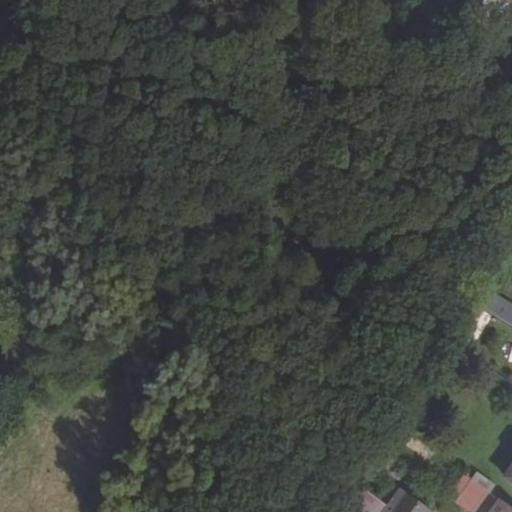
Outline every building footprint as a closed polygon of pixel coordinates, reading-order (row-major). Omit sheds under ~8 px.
[(496,22),(505,4),(498,0),(466,0),(463,6),(496,22)] [(511,325),(511,305),(490,296),(483,312),(511,325)] [(401,429),(371,470),(379,475),(409,435),(401,429)] [(467,511),(474,511),(488,493),(470,480),(454,503),(467,511)] [(429,511),(399,489),(384,509),(363,494),(349,511),(429,511)] [(511,511),(511,510),(498,501),(489,511),(511,511)]
